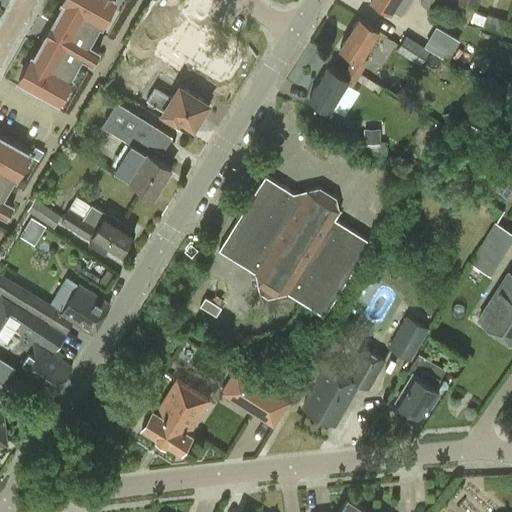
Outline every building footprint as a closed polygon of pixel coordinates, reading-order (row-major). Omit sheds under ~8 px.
[(64,2),(35,55),(34,54),(19,80),(57,102),(72,76),(71,75),(82,55),(93,61),(100,49),(89,43),(100,23),(101,23),(114,0),(64,0),(63,2),(64,2)] [(372,0),(391,11),(397,0),(372,0)] [(421,0),(420,2),(434,10),(439,0),(421,0)] [(483,25),(483,26),(498,31),(502,18),(487,13),(486,15),(483,25)] [(369,59),(363,55),(379,29),(359,16),(339,47),(354,56),(349,65),(360,73),(369,59)] [(511,21),(502,18),(498,31),(511,35),(511,21)] [(439,23),(427,45),(451,58),(463,36),(439,23)] [(164,47),(158,57),(182,72),(188,61),(221,82),(224,76),(228,79),(237,64),(234,62),(237,56),(218,44),(220,41),(208,33),(206,37),(188,25),(172,51),(164,47)] [(397,49),(420,64),(430,48),(406,33),(397,49)] [(349,65),(343,74),(328,65),(309,96),(330,109),(346,82),(352,86),(360,73),(349,65)] [(180,84),(172,96),(155,86),(147,99),(164,109),(163,111),(178,120),(180,117),(194,126),(201,113),(205,113),(208,108),(206,105),(208,102),(180,84)] [(173,166),(152,153),(156,147),(162,151),(172,135),(117,100),(101,124),(130,143),(114,168),(130,178),(129,179),(155,195),(173,166)] [(0,210),(7,214),(13,203),(2,196),(14,176),(15,177),(30,151),(0,133),(0,210)] [(320,185),(307,188),(302,197),(265,174),(218,249),(254,271),(259,291),(268,297),(288,292),(324,315),(371,240),(335,218),(340,209),(339,209),(336,196),(320,185)] [(27,210),(53,226),(61,214),(35,197),(27,210)] [(135,230),(106,212),(92,203),(84,216),(69,207),(61,220),(104,248),(106,245),(120,253),(135,230)] [(511,231),(495,221),(470,262),(490,275),(511,239),(511,231)] [(66,276),(50,303),(0,271),(0,292),(65,333),(73,321),(92,332),(96,325),(97,326),(107,310),(105,309),(110,302),(79,282),(78,284),(66,276)] [(511,273),(508,271),(478,317),(511,339),(511,273)] [(228,280),(222,290),(230,294),(224,304),(238,311),(249,291),(228,280)] [(0,377),(4,380),(12,367),(16,368),(15,370),(53,394),(57,387),(58,388),(68,372),(67,372),(72,365),(60,357),(63,353),(55,348),(65,333),(0,292),(0,377)] [(222,306),(205,296),(200,304),(217,314),(222,306)] [(407,314),(388,346),(411,359),(430,328),(407,314)] [(306,376),(316,381),(302,405),(335,423),(359,381),(368,387),(386,358),(364,344),(346,374),(327,363),(316,357),(306,376)] [(408,370),(414,373),(398,400),(401,402),(397,408),(406,413),(409,407),(419,413),(427,400),(431,402),(439,388),(435,386),(440,377),(429,370),(434,362),(419,352),(408,370)] [(153,408),(141,426),(181,451),(192,433),(189,431),(210,397),(177,376),(156,410),(153,408)] [(266,387),(251,410),(274,424),(288,401),(266,387)] [(113,421),(120,411),(100,399),(99,400),(93,409),(113,421)] [(367,511),(347,498),(336,511),(367,511)]
